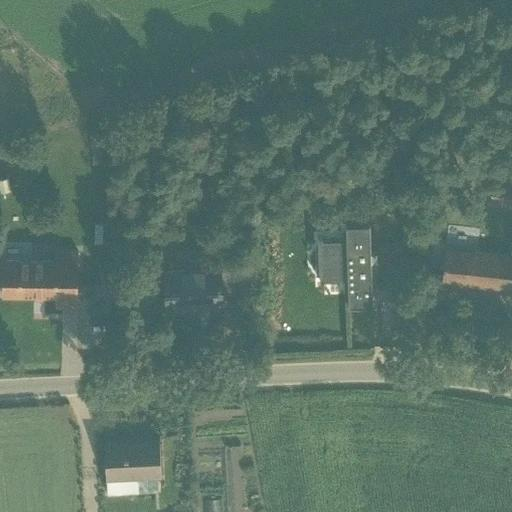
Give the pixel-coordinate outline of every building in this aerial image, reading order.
[(511,168),(495,167),(490,204),(511,206),(511,168)] [(407,172),(394,172),(393,191),(406,192),(407,172)] [(81,219),(83,240),(93,239),(92,219),(81,219)] [(348,286),(372,285),(370,221),(346,222),(347,237),(322,238),(322,236),(319,236),(320,280),(323,280),(323,277),(347,277),(348,286)] [(442,281),(511,288),(511,234),(511,235),(510,254),(445,246),(442,281)] [(77,248),(55,248),(55,259),(2,258),(2,296),(55,296),(55,307),(77,307),(77,248)] [(250,271),(250,258),(236,258),(237,271),(250,271)] [(167,305),(234,301),(232,265),(221,266),(221,265),(165,269),(167,305)] [(186,458),(233,457),(233,429),(185,431),(186,458)] [(107,477),(163,476),(163,436),(107,437),(107,477)]
